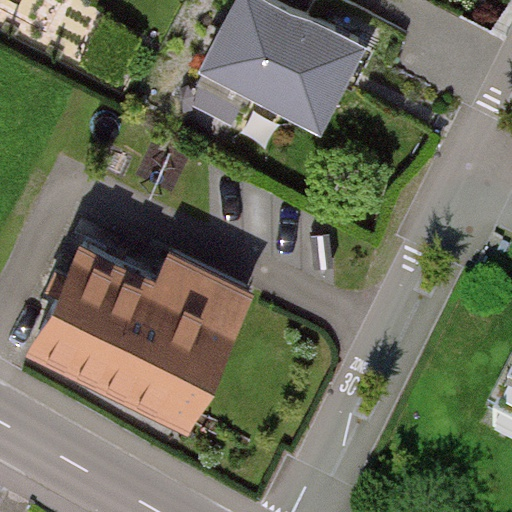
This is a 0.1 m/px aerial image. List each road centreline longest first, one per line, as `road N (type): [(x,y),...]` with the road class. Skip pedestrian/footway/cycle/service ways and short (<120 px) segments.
road 1 (residential): [(298,511),(465,181)]
road 2 (tertiary): [(0,421),(157,511)]
